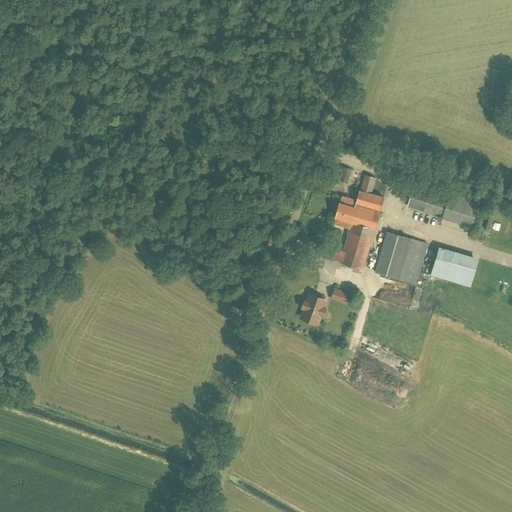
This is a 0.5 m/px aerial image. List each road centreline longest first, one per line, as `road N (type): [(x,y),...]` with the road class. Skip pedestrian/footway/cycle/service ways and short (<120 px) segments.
road 1 (unclassified): [(278,263),(372,0)]
road 2 (track): [(190,511),(278,263)]
